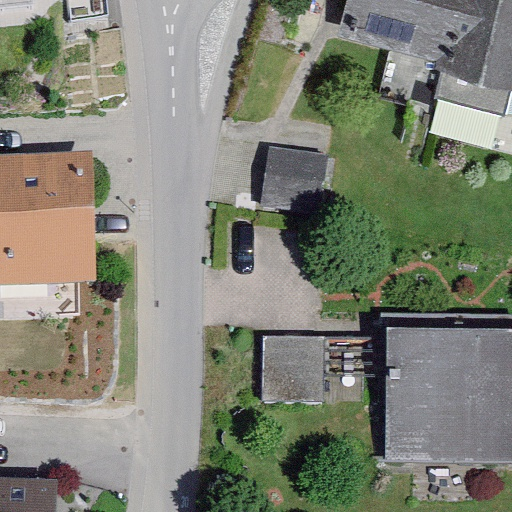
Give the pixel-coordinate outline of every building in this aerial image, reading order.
[(511,89),(511,0),(344,0),(335,47),(441,70),(433,103),(501,117),(507,88),(511,89)] [(323,166),(263,161),(258,225),(318,229),(323,166)] [(88,170),(0,172),(0,299),(91,297),(88,170)] [(317,351),(261,352),(262,419),(318,418),(317,351)] [(511,355),(387,352),(384,467),(511,470),(511,355)] [(49,511),(50,499),(0,495),(0,511),(49,511)]
